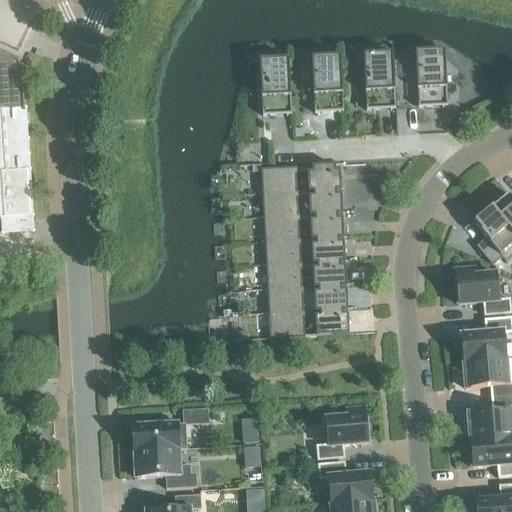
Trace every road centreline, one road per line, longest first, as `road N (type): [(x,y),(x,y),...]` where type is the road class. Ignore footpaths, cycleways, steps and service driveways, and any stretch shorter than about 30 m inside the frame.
road 1 (residential): [(424,511),(403,277),(414,225),(459,165)]
road 2 (tertiary): [(104,0),(79,66),(72,131),(78,276)]
road 3 (tertiary): [(87,511),(78,276)]
road 4 (residential): [(290,151),(432,144),(459,165)]
